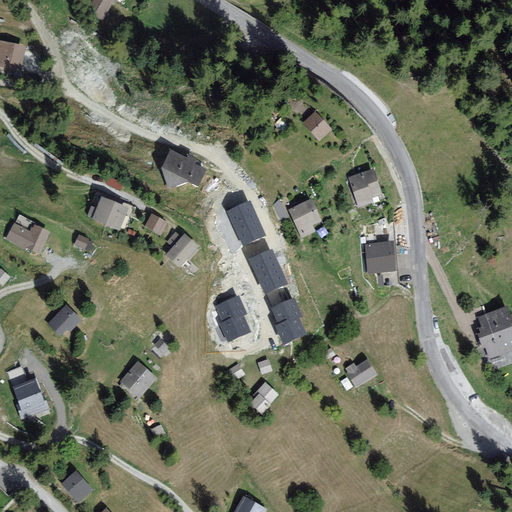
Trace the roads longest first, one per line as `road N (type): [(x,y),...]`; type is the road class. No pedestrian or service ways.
road 1 (unclassified): [(459,404),(427,339),(410,181),(373,114),(341,83),(205,0)]
road 2 (residential): [(0,118),(48,163),(140,204)]
road 3 (track): [(20,0),(51,55),(55,79),(47,86),(0,81)]
